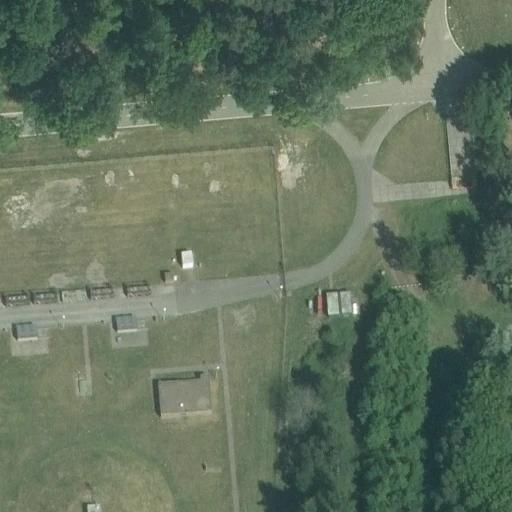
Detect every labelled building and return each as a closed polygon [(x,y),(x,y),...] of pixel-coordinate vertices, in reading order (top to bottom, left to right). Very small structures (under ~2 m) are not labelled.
[(181,257),(182,269),(192,268),(191,256),(181,257)] [(352,317),(350,297),(350,296),(326,298),(328,319),(352,317)] [(116,323),(117,334),(137,332),(136,322),(116,323)] [(17,332),(18,343),(37,341),(36,330),(17,332)] [(212,415),(209,388),(209,379),(200,380),(200,384),(158,387),(161,419),(212,415)]
